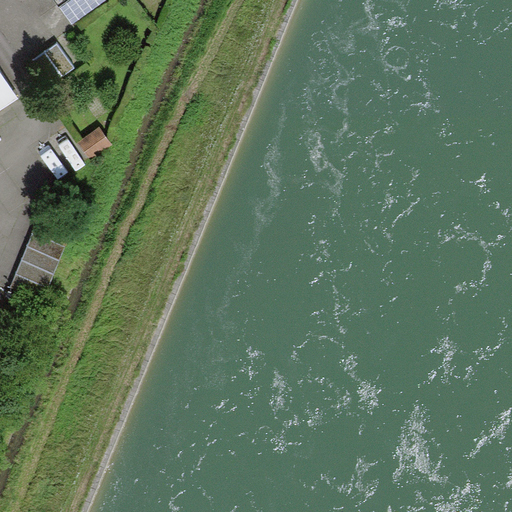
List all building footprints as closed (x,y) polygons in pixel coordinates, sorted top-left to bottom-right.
[(60,0),(69,12),(85,0),(60,0)] [(76,57),(59,35),(49,43),(66,65),(76,57)] [(0,86),(10,80),(0,65),(0,86)] [(117,135),(103,116),(80,132),(94,151),(117,135)] [(71,221),(38,208),(10,278),(43,291),(71,221)]
